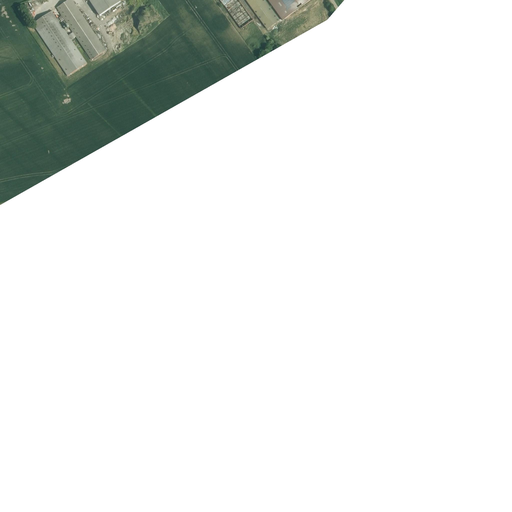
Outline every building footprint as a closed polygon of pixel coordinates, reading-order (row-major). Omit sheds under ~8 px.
[(28,9),(42,2),(40,0),(33,0),(26,4),(28,9)] [(53,13),(35,24),(68,77),(86,65),(71,42),(77,38),(91,60),(106,50),(74,0),(73,0),(59,9),(75,35),(69,38),(53,13)] [(120,0),(88,0),(90,3),(92,2),(100,15),(122,2),(120,0)] [(222,0),(243,28),(253,20),(238,0),(222,0)] [(247,0),(267,28),(280,19),(265,0),(247,0)] [(125,2),(92,23),(99,33),(131,11),(125,2)]
